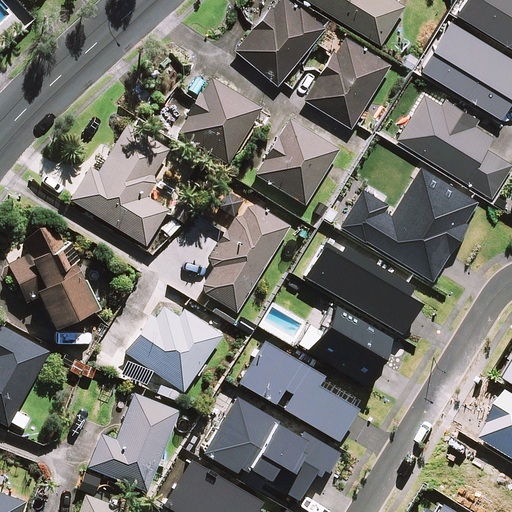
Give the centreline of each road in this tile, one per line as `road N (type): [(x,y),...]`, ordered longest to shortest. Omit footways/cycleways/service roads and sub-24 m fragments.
road 1 (residential): [(363,511),(494,295),(511,280)]
road 2 (secondary): [(0,138),(145,0)]
